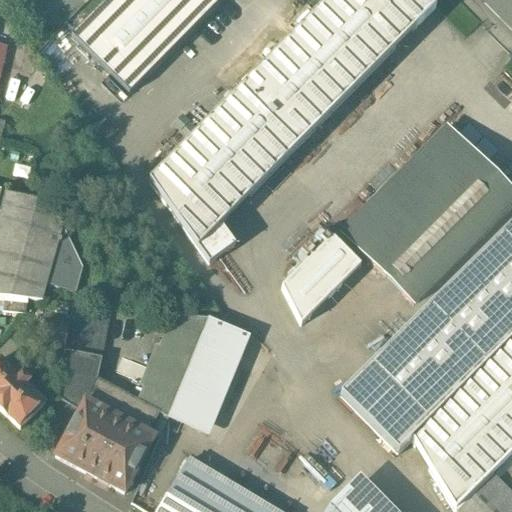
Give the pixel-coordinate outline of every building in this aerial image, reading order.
[(220,0),(103,0),(68,36),(127,94),(220,0)] [(413,26),(385,0),(325,0),(147,182),(206,263),(234,244),(219,225),(413,26)] [(385,0),(413,26),(433,6),(426,0),(385,0)] [(511,197),(441,128),(339,232),(441,333),(511,260),(511,197)] [(51,204),(0,192),(0,212),(0,213),(0,214),(0,296),(42,301),(46,285),(75,293),(82,268),(51,204)] [(359,267),(330,237),(278,287),(296,328),(359,267)] [(104,319),(69,314),(67,323),(63,351),(98,356),(104,319)] [(132,399),(162,415),(167,419),(209,318),(167,314),(132,399)] [(219,323),(209,318),(167,419),(207,437),(248,336),(219,323)] [(63,351),(67,323),(42,319),(37,347),(63,351)] [(511,335),(407,438),(451,511),(452,511),(467,499),(450,482),(473,459),(491,475),(511,454),(511,335)] [(16,377),(0,361),(0,410),(19,429),(44,404),(25,386),(30,381),(21,372),(16,377)] [(132,399),(94,379),(52,458),(120,494),(162,415),(132,399)] [(467,499),(452,511),(511,511),(511,454),(491,475),(467,499)] [(224,479),(188,459),(155,511),(204,511),(217,491),(224,479)] [(450,482),(467,499),(491,475),(473,459),(450,482)] [(385,511),(355,480),(322,508),(319,511),(385,511)] [(250,511),(217,491),(204,511),(250,511)]
